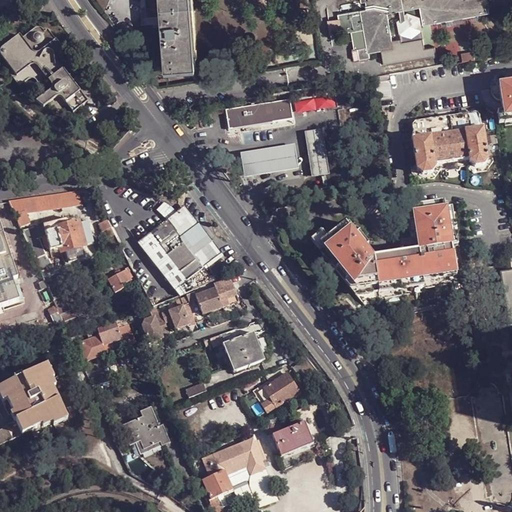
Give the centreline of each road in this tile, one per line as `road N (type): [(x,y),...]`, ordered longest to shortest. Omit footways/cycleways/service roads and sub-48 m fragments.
road 1 (tertiary): [(171,149),(353,389),(367,420),(377,511)]
road 2 (tertiary): [(391,511),(384,440),(365,386),(256,238)]
road 3 (residential): [(511,63),(478,82),(407,100),(395,131),(402,196)]
road 4 (residential): [(338,68),(154,100)]
road 5 (unknown): [(0,327),(36,310),(38,301),(0,192)]
road 6 (residential): [(256,238),(298,211),(402,196)]
road 7 (tertiary): [(60,0),(152,124)]
road 8 (residential): [(402,196),(441,193),(482,204),(493,243),(511,245)]
road 9 (tertiary): [(154,100),(80,0)]
road 10 (tertiary): [(256,238),(183,140)]
